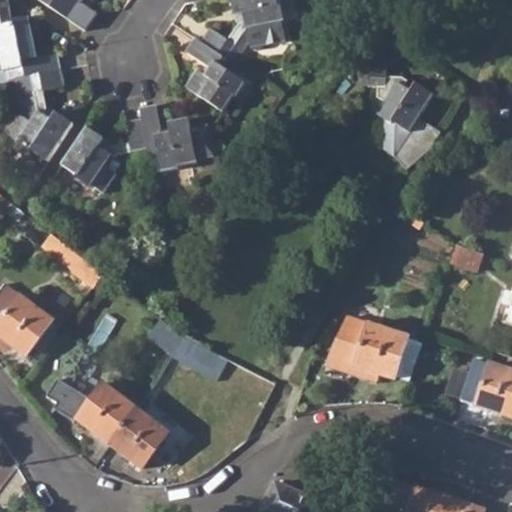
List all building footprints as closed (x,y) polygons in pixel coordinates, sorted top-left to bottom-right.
[(0,0),(0,70),(4,70),(6,79),(11,77),(29,74),(58,69),(56,53),(34,56),(28,19),(11,22),(7,0),(0,0)] [(230,0),(234,13),(236,13),(238,23),(228,38),(210,27),(200,42),(225,59),(233,65),(238,56),(236,56),(231,51),(246,28),(247,39),(250,47),(252,47),(254,47),(256,47),(260,42),(283,38),(280,20),(283,19),(280,4),(294,1),(293,0),(230,0)] [(236,56),(247,39),(246,28),(231,51),(236,56)] [(186,89),(221,113),(231,97),(234,98),(244,83),(232,75),(237,67),(233,65),(225,59),(200,42),(195,39),(185,53),(211,69),(206,76),(198,71),(186,89)] [(237,67),(242,60),(238,56),(233,65),(237,67)] [(380,152),(393,159),(432,95),(414,84),(408,92),(402,88),(406,82),(400,78),(385,77),(386,58),(369,58),(368,88),(377,89),(375,99),(383,104),(375,116),(382,121),(380,152)] [(58,69),(29,74),(11,77),(16,105),(21,108),(5,132),(16,140),(15,142),(27,151),(29,149),(47,161),(72,123),(53,111),(50,112),(44,108),(41,88),(61,85),(58,69)] [(147,151),(149,160),(158,158),(160,172),(178,170),(178,167),(190,164),(197,163),(196,160),(212,157),(217,156),(212,126),(191,130),(188,119),(167,122),(170,133),(161,134),(155,104),(139,108),(141,120),(147,151)] [(147,151),(141,120),(125,123),(129,143),(109,147),(102,143),(104,139),(85,126),(60,163),(75,173),(74,176),(101,191),(114,173),(108,157),(147,151)] [(152,174),(160,172),(158,158),(149,160),(152,174)] [(194,183),(190,164),(178,167),(178,170),(160,172),(164,188),(194,183)] [(0,209),(6,215),(13,205),(0,195),(0,209)] [(380,217),(401,222),(403,209),(386,205),(380,217)] [(42,248),(93,288),(103,275),(52,235),(42,248)] [(452,266),(476,273),(483,257),(458,248),(452,266)] [(0,322),(0,339),(26,358),(53,322),(3,286),(0,289),(0,321),(1,322),(0,322)] [(147,337),(173,357),(183,337),(160,320),(147,337)] [(408,340),(409,339),(369,326),(369,327),(347,320),(328,362),(369,376),(371,372),(378,374),(395,380),(396,378),(411,383),(424,345),(408,340)] [(369,376),(328,362),(326,367),(375,383),(378,374),(371,372),(369,376)] [(461,403),(511,420),(511,374),(476,362),(461,403)] [(78,418),(80,419),(78,422),(111,446),(137,411),(105,386),(92,403),(88,401),(89,399),(59,381),(48,398),(58,405),(55,410),(75,422),(78,418)] [(111,446),(143,471),(170,436),(137,411),(111,446)] [(482,511),(483,511),(417,488),(416,489),(399,483),(391,508),(404,511),(482,511)] [(322,511),(325,506),(276,485),(264,511),(322,511)]
